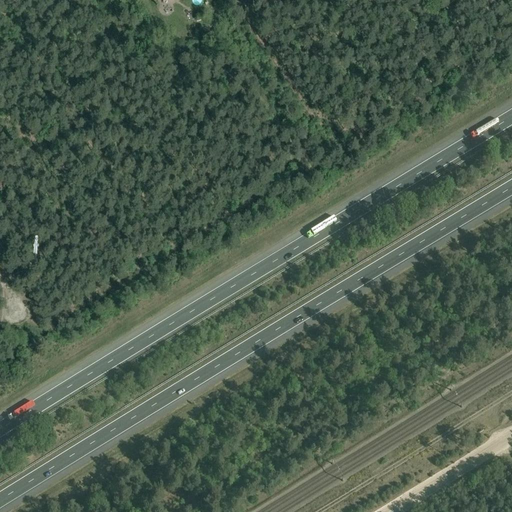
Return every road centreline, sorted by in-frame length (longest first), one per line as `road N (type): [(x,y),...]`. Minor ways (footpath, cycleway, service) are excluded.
road 1 (track): [(142,0),(170,50),(240,64),(303,161),(293,179),(174,248),(157,236),(0,6)]
road 2 (motorway): [(511,116),(0,429)]
road 3 (motorway): [(0,501),(511,189)]
road 4 (track): [(318,511),(511,392)]
